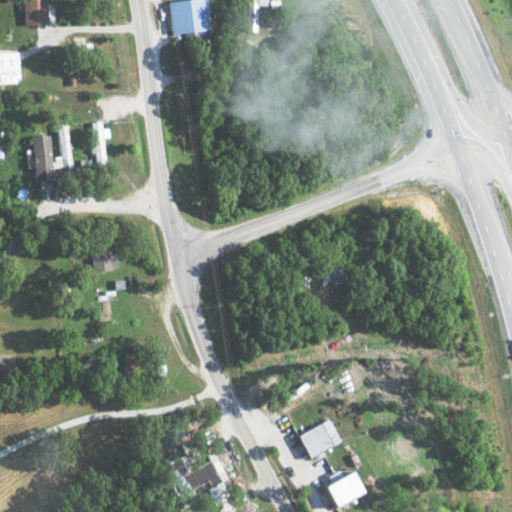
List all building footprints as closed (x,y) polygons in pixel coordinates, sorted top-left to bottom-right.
[(43,24),(42,0),(18,0),(20,25),(43,24)] [(164,0),(166,32),(205,30),(203,0),(164,0)] [(255,5),(264,5),(263,0),(243,0),(243,31),(254,32),(255,5)] [(276,0),(274,0),(266,1),(268,15),(278,13),(276,0)] [(0,83),(15,83),(14,43),(0,43),(0,83)] [(91,163),(102,162),(99,138),(105,137),(104,127),(98,128),(98,121),(86,122),(89,153),(90,153),(91,163)] [(27,137),(31,188),(48,187),(47,169),(67,167),(64,123),(53,124),(56,157),(48,158),(46,135),(27,137)] [(85,245),(88,271),(112,269),(110,243),(85,245)] [(335,443),(326,420),(293,434),(302,457),(335,443)] [(182,471),(176,458),(162,464),(175,492),(183,489),(186,496),(203,488),(209,502),(223,495),(216,482),(223,479),(213,457),(182,471)] [(329,506),(358,492),(348,471),(319,485),(329,506)]
